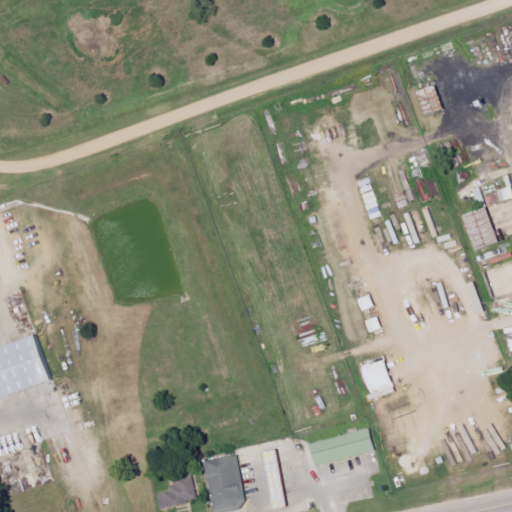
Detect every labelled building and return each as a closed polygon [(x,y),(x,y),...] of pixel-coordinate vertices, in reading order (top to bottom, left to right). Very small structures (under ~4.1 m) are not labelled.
[(428,116),(447,109),(437,85),(419,92),(428,116)] [(504,202),(511,199),(511,186),(500,190),(504,202)] [(477,251),(501,242),(489,207),(465,216),(477,251)] [(0,345),(34,333),(50,377),(0,397),(0,345)] [(307,443),(310,452),(313,465),(372,448),(369,436),(366,427),(307,443)] [(266,452),(273,505),(285,503),(278,451),(266,452)] [(214,511),(218,511),(247,509),(240,457),(208,461),(214,511)] [(158,494),(162,509),(199,500),(192,474),(175,478),(178,489),(158,494)]
